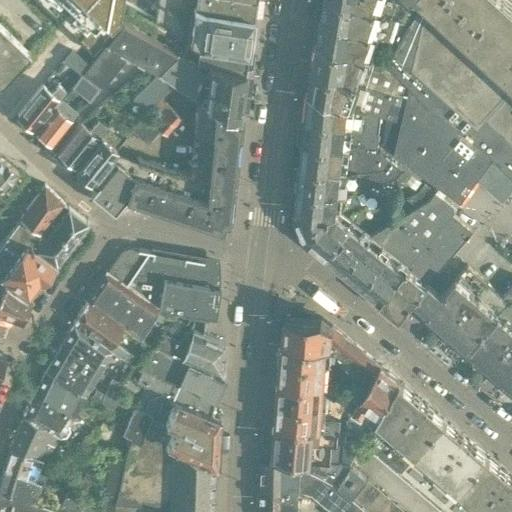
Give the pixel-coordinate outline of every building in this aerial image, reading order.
[(38,0),(63,23),(78,38),(92,51),(117,24),(104,11),(113,2),(113,0),(38,0)] [(253,12),(201,6),(192,2),(188,0),(156,0),(156,4),(201,25),(250,32),(253,12)] [(253,12),(254,0),(188,0),(192,2),(201,6),(253,12)] [(383,11),(379,10),(348,0),(324,0),(322,16),(376,34),(383,11)] [(348,0),(379,10),(382,0),(348,0)] [(511,0),(411,0),(418,3),(382,62),(394,66),(410,82),(501,162),(499,164),(497,165),(493,161),(506,172),(511,177),(511,0)] [(250,32),(201,25),(156,4),(154,17),(190,38),(199,43),(247,49),(250,32)] [(379,35),(376,34),(322,16),(318,40),(371,58),(379,35)] [(197,65),(165,46),(121,20),(79,71),(80,72),(98,85),(102,88),(128,53),(155,69),(154,70),(195,95),(205,70),(197,65)] [(0,78),(29,49),(20,41),(0,21),(0,78)] [(245,67),(247,49),(199,43),(190,38),(184,48),(169,39),(165,46),(197,65),(198,61),(245,67)] [(382,62),(371,58),(318,40),(313,64),(356,78),(349,102),(355,104),(383,112),(387,114),(384,144),(394,151),(461,200),(479,178),(493,161),(497,165),(499,164),(501,162),(410,82),(394,66),(382,62)] [(198,61),(197,65),(205,70),(195,95),(198,97),(238,117),(245,67),(198,61)] [(356,78),(313,64),(309,90),(349,102),(356,78)] [(161,75),(135,100),(146,110),(171,86),(161,75)] [(56,95),(51,90),(41,82),(16,114),(30,127),(56,95)] [(58,82),(55,86),(51,90),(56,95),(60,90),(63,87),(58,82)] [(352,123),(355,104),(349,102),(309,90),(306,117),(352,123)] [(60,97),(54,104),(34,129),(37,130),(37,133),(41,136),(45,136),(50,140),(69,115),(75,108),(60,97)] [(227,218),(232,176),(238,117),(198,97),(189,172),(183,170),(137,155),(132,171),(124,194),(220,225),(223,218),(227,218)] [(161,98),(131,129),(146,142),(160,127),(167,132),(182,116),(161,98)] [(352,123),(306,117),(303,142),(348,147),(349,146),(377,150),(380,129),(352,123)] [(79,120),(57,149),(74,165),(100,133),(106,126),(96,118),(88,128),(79,120)] [(90,179),(111,154),(116,147),(100,133),(74,165),(90,179)] [(348,147),(303,142),(300,165),(346,170),(345,172),(374,167),(383,165),(390,156),(381,150),(377,150),(349,146),(348,147)] [(124,194),(132,171),(137,155),(116,147),(111,154),(90,179),(85,185),(108,204),(107,206),(113,211),(122,200),(120,199),(124,194)] [(16,166),(0,152),(0,194),(6,200),(26,175),(16,166)] [(380,181),(396,175),(403,166),(390,156),(383,165),(374,167),(345,172),(346,170),(300,165),(298,188),(344,194),(346,194),(380,181)] [(493,161),(479,178),(506,201),(511,194),(511,177),(506,172),(493,161)] [(411,173),(405,181),(415,188),(420,180),(411,173)] [(88,219),(68,204),(44,182),(18,216),(65,250),(88,219)] [(362,284),(435,190),(425,182),(418,191),(405,196),(415,205),(393,216),(371,233),(343,268),(362,284)] [(344,194),(298,188),(295,214),(296,214),(295,220),(297,226),(341,208),(344,194)] [(380,299),(453,212),(455,209),(454,204),(435,190),(362,284),(380,299)] [(341,208),(297,226),(300,233),(305,237),(305,238),(324,253),(353,218),(341,208)] [(399,314),(410,302),(429,280),(473,228),(453,212),(380,299),(399,314)] [(65,250),(18,216),(0,240),(0,272),(30,295),(65,250)] [(343,268),(371,233),(353,218),(324,253),(343,268)] [(211,296),(215,278),(210,277),(212,265),(202,264),(203,258),(185,255),(185,252),(153,246),(152,249),(139,247),(119,278),(156,302),(158,304),(183,314),(205,318),(206,311),(214,313),(217,297),(211,296)] [(467,263),(443,292),(438,288),(429,280),(410,302),(420,310),(466,350),(509,299),(502,293),(499,291),(467,263)] [(105,269),(85,300),(123,325),(137,335),(156,302),(119,278),(105,269)] [(0,272),(0,309),(21,317),(30,295),(0,272)] [(511,282),(506,289),(502,293),(509,299),(466,350),(510,385),(511,382),(511,282)] [(113,339),(123,325),(85,300),(73,320),(92,335),(112,349),(118,354),(129,360),(133,355),(113,339)] [(285,319),(283,339),(329,342),(331,323),(322,316),(291,314),(285,319)] [(73,320),(59,342),(80,355),(92,335),(73,320)] [(345,359),(355,343),(331,323),(329,342),(331,342),(330,351),(335,351),(345,359)] [(222,375),(224,342),(223,342),(188,327),(183,329),(178,339),(164,332),(161,338),(158,345),(187,359),(222,375)] [(112,349),(92,335),(80,355),(100,368),(112,349)] [(329,342),(283,339),(280,380),(327,384),(330,351),(331,342),(329,342)] [(65,380),(80,355),(59,342),(46,363),(44,368),(65,380)] [(222,375),(187,359),(158,345),(154,343),(143,366),(178,381),(213,396),(222,375)] [(365,351),(355,343),(345,359),(342,363),(352,371),(365,351)] [(368,385),(379,365),(375,360),(375,359),(365,351),(352,371),(368,385)] [(85,392),(100,368),(80,355),(65,380),(85,392)] [(399,379),(380,363),(379,365),(368,385),(353,409),(361,414),(366,407),(379,414),(399,379)] [(213,396),(178,381),(143,366),(136,381),(159,391),(209,412),(213,396)] [(85,392),(65,380),(44,368),(34,389),(52,400),(72,412),(85,392)] [(217,440),(219,416),(219,415),(218,415),(209,412),(159,391),(136,381),(127,377),(124,383),(117,396),(134,404),(122,431),(130,436),(139,442),(142,434),(151,413),(217,440)] [(380,451),(423,399),(399,379),(379,414),(378,416),(365,438),(380,451)] [(337,443),(340,419),(325,417),(327,384),(280,380),(275,441),(289,442),(341,480),(351,463),(362,442),(345,440),(342,463),(331,462),(332,443),(337,443)] [(96,387),(91,394),(100,399),(105,391),(96,387)] [(34,389),(23,413),(39,422),(52,400),(34,389)] [(402,469),(445,417),(423,399),(380,451),(402,469)] [(72,412),(52,400),(39,422),(58,434),(72,412)] [(23,413),(16,427),(44,440),(52,444),(58,434),(39,422),(23,413)] [(217,440),(151,413),(142,434),(214,464),(215,464),(217,440)] [(423,487),(466,436),(445,417),(402,469),(423,487)] [(16,427),(8,444),(9,445),(41,457),(47,459),(49,454),(41,451),(44,440),(16,427)] [(211,511),(214,464),(142,434),(139,442),(130,436),(124,460),(110,457),(101,495),(102,496),(99,510),(103,511),(211,511)] [(445,505),(488,454),(466,436),(423,487),(445,505)] [(341,480),(289,442),(275,441),(274,458),(286,458),(286,463),(303,464),(338,484),(341,480)] [(9,445),(3,465),(43,478),(44,474),(36,471),(41,457),(9,445)] [(452,511),(476,511),(509,472),(488,454),(445,505),(452,511)] [(370,511),(362,505),(353,497),(338,484),(303,464),(286,463),(286,458),(274,458),(262,458),(261,487),(299,489),(311,492),(336,511),(370,511)] [(353,497),(369,479),(351,463),(341,480),(338,484),(353,497)] [(36,499),(43,478),(3,465),(0,473),(0,487),(28,497),(36,499)] [(511,511),(511,474),(509,472),(476,511),(511,511)] [(60,475),(57,483),(67,487),(70,479),(60,475)] [(362,505),(378,486),(369,479),(353,497),(362,505)] [(372,511),(387,495),(378,486),(362,505),(370,511),(372,511)] [(103,511),(99,510),(65,491),(57,506),(36,499),(28,497),(0,487),(0,511),(103,511)] [(300,511),(301,511),(301,505),(299,503),(299,489),(261,487),(260,511),(300,511)] [(389,511),(397,503),(387,495),(372,511),(389,511)] [(397,503),(389,511),(406,511),(407,511),(397,503)]
